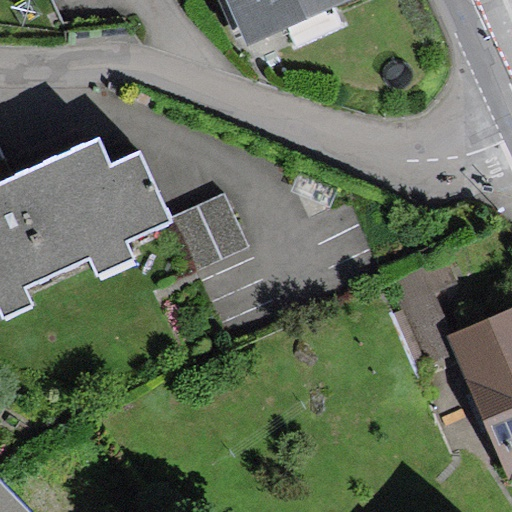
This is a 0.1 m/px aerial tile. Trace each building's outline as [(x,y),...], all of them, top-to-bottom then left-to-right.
[(394,0),(255,0),(279,51),(394,0)] [(152,255),(144,237),(189,217),(158,148),(129,161),(117,134),(4,185),(0,174),(0,302),(11,297),(18,315),(50,301),(42,283),(107,254),(114,272),(152,255)] [(243,193),(189,217),(214,273),(268,248),(243,193)] [(462,325),(432,256),(399,270),(414,302),(405,306),(431,364),(468,347),(462,325)] [(511,303),(462,325),(468,347),(511,447),(511,303)] [(51,511),(16,475),(0,490),(0,511),(51,511)]
